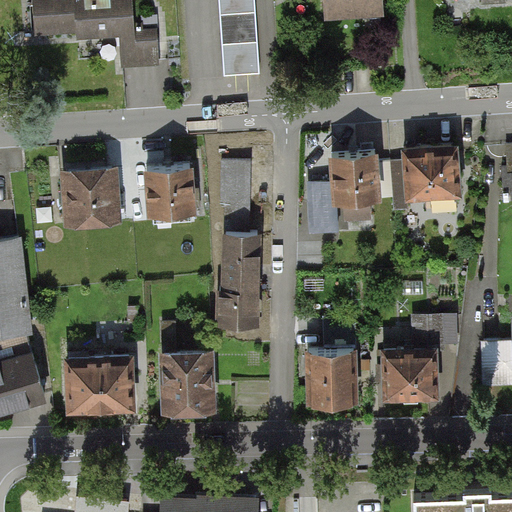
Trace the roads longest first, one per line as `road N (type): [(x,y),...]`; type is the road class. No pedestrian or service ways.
road 1 (residential): [(0,135),(511,101)]
road 2 (residential): [(0,456),(511,437)]
